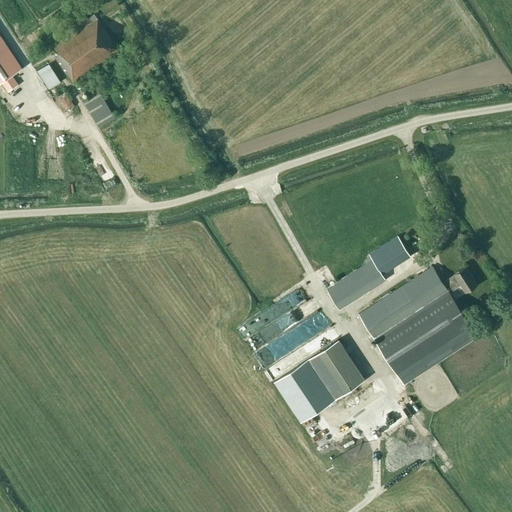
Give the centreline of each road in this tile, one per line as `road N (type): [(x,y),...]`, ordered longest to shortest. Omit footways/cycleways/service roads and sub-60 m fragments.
road 1 (unclassified): [(0,214),(168,204),(419,120),(511,104)]
road 2 (unknown): [(263,173),(338,317)]
